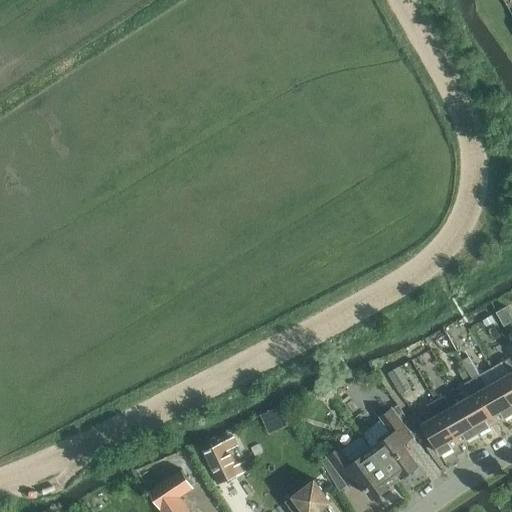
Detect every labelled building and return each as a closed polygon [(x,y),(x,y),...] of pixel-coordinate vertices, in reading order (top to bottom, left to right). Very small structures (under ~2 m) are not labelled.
[(496,312),(504,326),(511,321),(511,316),(506,306),(496,312)] [(461,360),(469,374),(477,370),(469,356),(461,360)] [(508,374),(498,380),(511,404),(511,362),(509,357),(501,361),(508,374)] [(388,373),(400,394),(411,387),(399,367),(388,373)] [(480,374),(472,378),(496,421),(504,417),(504,418),(511,413),(511,404),(498,380),(487,386),(480,374)] [(471,395),(460,401),(478,433),(490,426),(489,425),(496,421),(472,378),(464,383),(471,395)] [(431,393),(434,400),(442,395),(439,389),(431,393)] [(442,395),(434,400),(459,443),(466,438),(466,439),(478,433),(460,401),(449,407),(442,395)] [(459,443),(434,400),(426,404),(433,416),(422,423),(440,454),(452,447),(459,443)] [(393,433),(372,449),(395,481),(418,464),(403,443),(412,436),(392,409),(381,417),(393,433)] [(218,483),(239,473),(240,473),(224,440),(203,451),(218,483)] [(339,490),(348,484),(358,477),(373,497),(395,481),(372,449),(350,465),(338,449),(322,461),(339,490)] [(148,491),(159,508),(161,511),(189,511),(179,495),(193,486),(182,469),(148,491)] [(304,511),(331,511),(327,506),(326,507),(325,506),(331,501),(314,479),(292,496),(304,511)]
